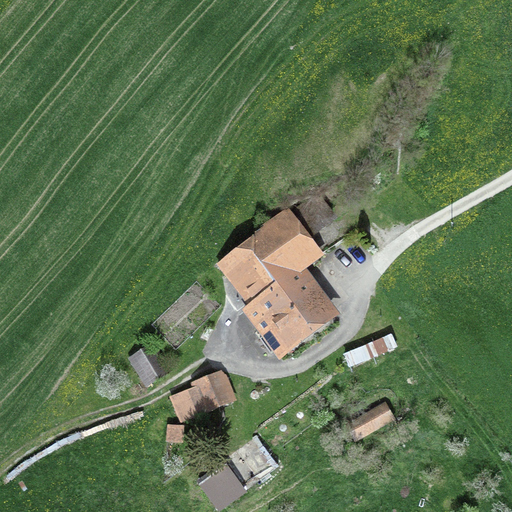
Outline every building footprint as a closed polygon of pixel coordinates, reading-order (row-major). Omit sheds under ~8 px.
[(330,313),(312,290),(308,293),(293,274),(316,256),(285,216),(219,268),(227,277),(237,269),(275,317),(261,327),(280,352),(330,313)] [(395,337),(345,353),(350,367),(399,351),(395,337)] [(165,371),(145,346),(129,359),(149,384),(165,371)] [(200,386),(208,406),(228,398),(220,378),(200,386)] [(187,418),(177,392),(156,400),(166,426),(187,418)] [(385,406),(352,424),(360,438),(393,419),(385,406)] [(177,430),(160,430),(159,447),(177,447),(177,430)] [(244,491),(225,465),(200,483),(219,510),(244,491)]
